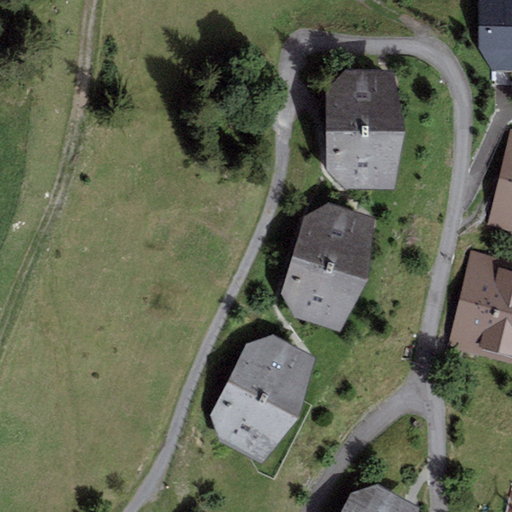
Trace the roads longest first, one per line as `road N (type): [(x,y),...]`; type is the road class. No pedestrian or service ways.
road 1 (residential): [(425,379),(464,115),(448,64),(431,47),(315,39),(296,46),(283,134)]
road 2 (track): [(125,511),(153,486),(188,382),(277,192),(283,134)]
road 3 (residential): [(309,511),(350,444),(425,379)]
road 4 (residential): [(440,511),(425,379)]
